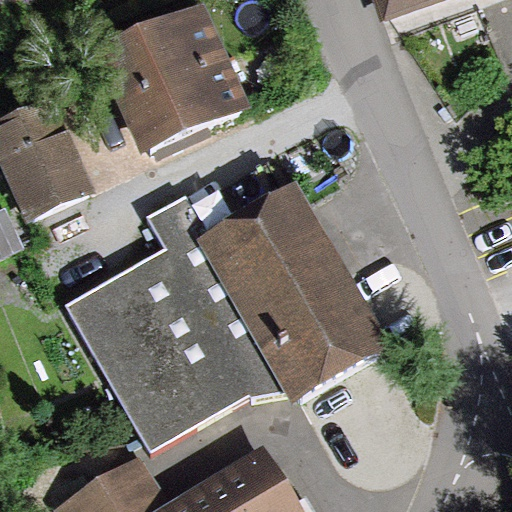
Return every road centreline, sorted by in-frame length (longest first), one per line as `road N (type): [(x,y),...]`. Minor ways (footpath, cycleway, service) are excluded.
road 1 (residential): [(337,0),(510,413)]
road 2 (residential): [(510,413),(438,511)]
